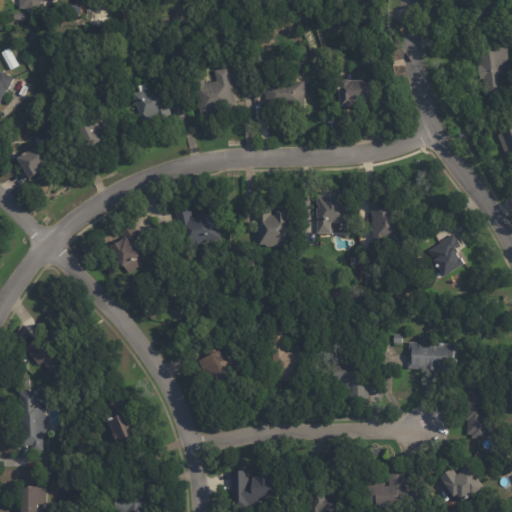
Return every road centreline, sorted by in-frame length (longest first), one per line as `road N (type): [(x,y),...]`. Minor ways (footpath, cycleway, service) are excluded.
road 1 (residential): [(432,124),(378,145),(244,152),(154,169),(70,218),(25,264),(0,308)]
road 2 (residential): [(199,511),(190,442),(169,382),(125,318),(0,189)]
road 3 (residential): [(407,0),(413,63),(432,124),(511,244)]
road 4 (residential): [(190,442),(289,427),(424,423),(444,433)]
